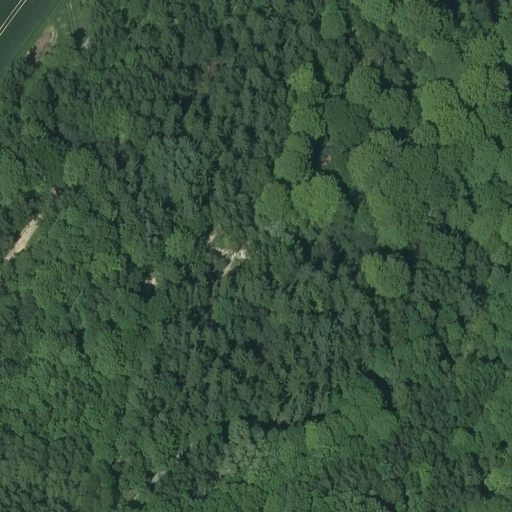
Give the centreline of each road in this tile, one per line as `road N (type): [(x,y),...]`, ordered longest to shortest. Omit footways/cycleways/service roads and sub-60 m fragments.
road 1 (track): [(130,511),(147,482),(195,445),(299,436),(417,349),(511,304)]
road 2 (track): [(235,0),(139,11),(93,49),(69,103),(64,213),(0,297)]
road 3 (track): [(115,511),(126,403),(156,327),(152,304),(71,187)]
road 4 (track): [(136,280),(201,247),(273,254)]
road 5 (track): [(0,105),(79,0)]
